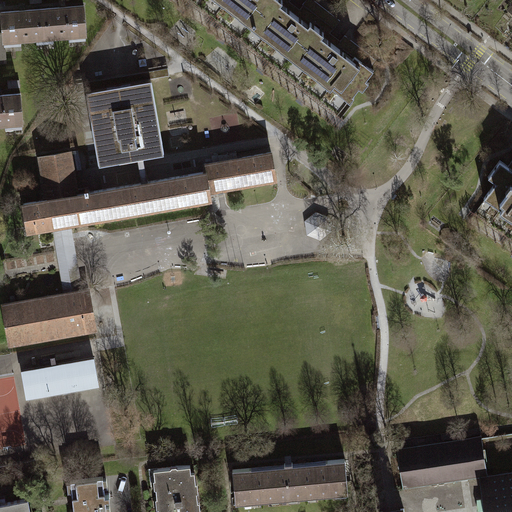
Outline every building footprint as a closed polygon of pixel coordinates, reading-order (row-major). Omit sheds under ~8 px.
[(218,0),(252,26),(272,0),(218,0)] [(293,58),(317,27),(301,14),(288,3),(283,0),(272,0),(252,26),(293,58)] [(307,7),(301,14),(317,27),(325,33),(327,30),(327,31),(331,26),(334,29),(341,21),(314,0),(305,0),(303,4),(307,7)] [(84,5),(43,9),(45,42),(54,41),(53,36),(69,35),(69,40),(86,38),(86,34),(87,34),(84,5)] [(37,42),(45,42),(43,9),(1,12),(3,34),(3,40),(4,40),(5,45),(21,43),(21,39),(37,38),(37,42)] [(317,27),(293,58),(350,103),(355,97),(353,96),(359,89),(363,91),(370,83),(367,80),(374,71),(370,67),(376,59),(345,35),(339,43),(325,33),(317,27)] [(76,91),(170,75),(168,67),(75,84),(76,91)] [(151,80),(87,91),(100,165),(164,153),(151,80)] [(21,93),(0,94),(0,123),(5,123),(6,128),(22,126),(22,122),(23,122),(21,93)] [(210,197),(209,190),(205,171),(89,192),(88,188),(85,188),(85,192),(75,194),(74,190),(76,190),(69,151),(41,157),(48,195),(50,195),(50,198),(23,203),(28,229),(54,225),(55,227),(55,228),(67,226),(67,225),(67,222),(210,197)] [(204,164),(205,171),(209,190),(217,188),(218,191),(224,190),(223,187),(276,178),(272,152),(204,164)] [(484,198),(511,218),(511,169),(508,166),(500,161),(489,177),(496,182),(491,190),(490,190),(484,198)] [(305,221),(307,235),(321,240),(332,232),(330,217),(317,212),(305,221)] [(82,289),(71,224),(67,225),(67,226),(55,228),(55,227),(54,227),(65,292),(68,291),(68,290),(74,289),(74,290),(82,289)] [(89,289),(74,292),(74,290),(74,289),(68,290),(68,291),(68,293),(3,305),(10,343),(96,327),(89,289)] [(94,358),(22,371),(26,393),(98,380),(94,358)] [(479,473),(487,472),(482,437),(398,450),(403,484),(479,473)] [(251,468),(232,469),(236,504),(245,503),(244,499),(251,498),(251,502),(272,500),(272,496),(278,496),(279,500),(289,499),(289,495),(297,494),(297,497),(308,496),(308,493),(314,492),(315,495),(336,493),(336,490),(346,489),(346,494),(348,493),(345,459),(326,460),(327,464),(292,467),(293,477),(287,477),(286,468),(252,471),(251,468)] [(199,511),(196,511),(195,502),(198,502),(197,491),(194,492),(192,480),(196,480),(195,471),(191,472),(191,465),(178,466),(177,465),(171,465),(171,467),(154,469),(155,479),(159,478),(160,487),(156,487),(157,498),(161,497),(162,506),(158,507),(158,511),(199,511)] [(511,511),(511,474),(488,478),(487,472),(479,473),(485,511),(511,511)] [(107,511),(103,476),(70,480),(74,511),(107,511)] [(289,495),(289,499),(346,494),(346,489),(336,490),(336,493),(315,495),(314,492),(308,493),(308,496),(297,497),(297,494),(289,495)] [(0,511),(29,511),(27,498),(6,502),(5,499),(0,500),(0,511)]
